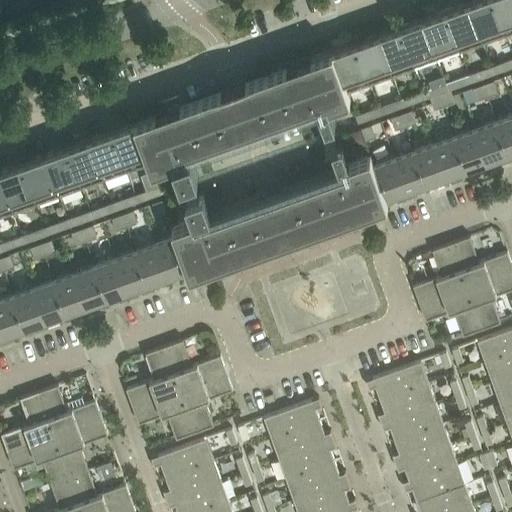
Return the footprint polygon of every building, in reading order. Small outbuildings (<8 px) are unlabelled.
[(484,41),(469,0),(466,0),(446,8),(461,49),(484,41)] [(506,33),(493,0),(469,0),(484,41),(506,33)] [(511,30),(511,0),(493,0),(506,33),(511,30)] [(461,49),(446,8),(423,16),(438,57),(461,49)] [(438,57),(423,16),(401,24),(416,65),(438,57)] [(416,65),(401,24),(378,32),(393,73),(416,65)] [(393,73),(378,32),(356,40),(370,82),(393,73)] [(370,82),(356,40),(333,48),(348,90),(370,82)] [(348,90),(333,48),(312,56),(314,63),(290,72),(287,65),(246,79),(249,86),(262,123),(328,100),(329,104),(319,108),(326,127),(336,123),(330,105),(351,97),(348,90)] [(495,72),(511,65),(511,57),(492,64),(495,72)] [(472,80),(495,72),(492,64),(469,73),(472,80)] [(451,88),(472,80),(469,73),(447,81),(449,88),(451,88)] [(498,91),(494,79),(484,82),(488,95),(498,91)] [(441,91),(449,88),(447,81),(424,89),(427,96),(430,95),(441,91)] [(488,95),(484,82),(473,86),(478,98),(488,95)] [(239,137),(238,132),(224,95),(222,88),(181,103),(183,110),(172,114),(169,104),(167,104),(166,105),(170,115),(159,119),(156,112),(135,120),(150,161),(153,168),(174,161),(181,182),(199,175),(191,154),(239,137)] [(456,100),(453,93),(451,88),(449,88),(441,91),(445,104),(456,100)] [(404,104),(427,96),(424,89),(401,97),(404,104)] [(445,104),(441,91),(430,95),(435,108),(445,104)] [(382,113),(404,104),(401,97),(379,105),(382,113)] [(359,121),(382,113),(379,105),(356,113),(359,121)] [(417,121),(412,108),(402,112),(406,124),(417,121)] [(406,124),(402,112),(391,115),(396,128),(406,124)] [(511,151),(511,112),(496,118),(509,153),(511,151)] [(509,153),(496,118),(476,126),(488,160),(509,153)] [(150,161),(135,120),(113,127),(128,169),(150,161)] [(377,135),(372,122),(361,126),(366,139),(377,135)] [(488,160),(476,126),(455,133),(468,168),(488,160)] [(128,169),(113,127),(91,136),(105,177),(128,169)] [(468,168),(455,133),(435,140),(447,175),(468,168)] [(105,177),(91,136),(68,144),(83,185),(105,177)] [(447,175),(435,140),(415,148),(427,182),(447,175)] [(387,197),(374,162),(371,153),(350,160),(343,142),(333,146),(339,164),(350,161),(351,166),(286,189),(299,226),(302,233),(343,218),(340,211),(365,202),(367,209),(389,202),(387,197)] [(83,185),(68,144),(45,152),(60,193),(83,185)] [(427,182),(415,148),(394,155),(407,190),(427,182)] [(60,193),(45,152),(22,160),(37,201),(60,193)] [(407,190),(394,155),(374,162),(387,197),(407,190)] [(37,201),(22,160),(0,168),(15,209),(37,201)] [(0,214),(15,209),(0,168),(0,214)] [(162,192),(159,184),(136,192),(139,200),(162,192)] [(275,235),(261,198),(260,193),(212,211),(204,189),(186,195),(194,216),(173,224),(176,233),(188,268),(190,273),(212,265),(209,258),(220,255),(224,265),(225,264),(226,264),(223,253),(234,249),(236,257),(277,242),(275,235)] [(139,200),(136,192),(114,200),(116,208),(139,200)] [(167,210),(163,198),(152,201),(157,214),(167,210)] [(116,208),(114,200),(91,209),(94,216),(116,208)] [(138,221),(133,208),(123,212),(127,225),(138,221)] [(71,224),(94,216),(91,209),(68,217),(71,224)] [(127,225),(123,212),(112,216),(117,228),(127,225)] [(71,224),(68,217),(46,225),(49,232),(71,224)] [(97,235),(93,223),(82,227),(87,239),(97,235)] [(26,241),(49,232),(46,225),(23,233),(26,241)] [(87,239),(82,227),(72,230),(76,243),(87,239)] [(3,249),(26,241),(23,233),(1,241),(3,249)] [(188,268),(176,233),(156,241),(169,275),(188,268)] [(467,283),(511,267),(511,260),(508,249),(480,259),(471,234),(452,240),(467,283)] [(56,250),(52,238),(42,241),(46,254),(56,250)] [(467,283),(452,240),(433,247),(442,273),(414,283),(420,300),(467,283)] [(46,254),(42,241),(31,245),(36,257),(46,254)] [(169,275),(156,241),(136,248),(148,283),(169,275)] [(148,283),(136,248),(116,255),(128,290),(148,283)] [(15,265),(11,252),(0,256),(5,269),(15,265)] [(128,290),(116,255),(95,263),(108,297),(128,290)] [(108,297),(95,263),(75,270),(87,304),(108,297)] [(492,294),(511,286),(511,267),(467,283),(483,326),(502,320),(492,294)] [(87,304),(75,270),(54,277),(67,312),(87,304)] [(67,312),(54,277),(34,285),(46,319),(67,312)] [(483,326),(467,283),(420,300),(426,317),(455,307),(464,333),(483,326)] [(46,319),(34,285),(13,292),(26,327),(46,319)] [(26,327),(13,292),(0,296),(0,319),(5,334),(26,327)] [(511,349),(511,325),(478,338),(486,359),(511,349)] [(180,386),(227,369),(221,352),(193,362),(184,337),(165,344),(180,386)] [(180,386),(165,344),(146,351),(155,376),(127,386),(133,403),(180,386)] [(464,358),(459,345),(453,347),(458,361),(464,358)] [(452,363),(447,349),(441,351),(446,365),(452,363)] [(493,379),(511,372),(511,349),(486,359),(493,379)] [(429,379),(422,358),(367,378),(370,386),(376,384),(381,397),(429,379)] [(205,397),(234,387),(227,369),(180,386),(196,429),(215,423),(205,397)] [(511,395),(511,372),(493,379),(500,400),(511,395)] [(474,386),(469,373),(463,375),(468,389),(474,386)] [(462,391),(457,377),(451,379),(456,393),(462,391)] [(382,419),(437,400),(429,379),(381,397),(385,410),(379,412),(382,419)] [(102,415),(96,397),(68,407),(59,382),(40,389),(55,432),(102,415)] [(196,429),(180,386),(133,403),(140,421),(168,411),(177,436),(196,429)] [(479,400),(474,386),(468,389),(472,402),(479,400)] [(55,432),(40,389),(21,395),(30,421),(2,431),(8,448),(55,432)] [(467,404),(462,391),(456,393),(460,406),(467,404)] [(321,418),(316,406),(323,403),(320,395),(265,415),(272,435),(321,418)] [(508,420),(511,418),(511,395),(500,400),(508,420)] [(395,437),(444,420),(437,400),(382,419),(384,427),(391,424),(395,437)] [(489,427),(484,413),(477,416),(482,429),(489,427)] [(80,442),(109,432),(102,415),(55,432),(70,474),(71,474),(89,467),(80,442)] [(280,456),(335,436),(332,429),(326,431),(321,418),(272,435),(280,456)] [(477,431),(472,418),(465,420),(470,433),(477,431)] [(451,440),(444,420),(395,437),(400,451),(394,453),(396,460),(451,440)] [(250,435),(245,422),(239,424),(244,438),(250,435)] [(238,440),(233,426),(227,428),(232,442),(238,440)] [(493,440),(489,427),(482,429),(487,443),(493,440)] [(481,445),(477,431),(470,433),(475,447),(481,445)] [(70,474),(55,432),(8,448),(15,466),(43,456),(52,480),(70,474)] [(214,456),(207,436),(152,455),(155,464),(162,461),(166,474),(214,456)] [(287,477),(335,459),(331,446),(337,444),(335,436),(280,456),(287,477)] [(404,481),(458,461),(451,440),(396,460),(399,467),(405,465),(410,477),(403,480),(404,481)] [(498,461),(493,448),(487,450),(492,464),(498,461)] [(260,463),(255,450),(249,452),(254,466),(260,463)] [(492,464),(487,450),(480,453),(485,466),(492,464)] [(248,468),(243,454),(237,457),(242,470),(248,468)] [(222,477),(214,456),(166,474),(171,487),(164,489),(167,497),(222,477)] [(294,497),(349,477),(347,470),(340,472),(335,459),(287,477),(294,497)] [(466,481),(458,461),(404,481),(406,488),(412,485),(417,498),(466,481)] [(265,477),(260,463),(254,466),(258,479),(265,477)] [(84,511),(96,511),(133,499),(127,482),(98,492),(89,467),(71,474),(84,511)] [(253,481),(248,468),(242,470),(246,483),(253,481)] [(84,511),(71,474),(70,474),(52,480),(61,505),(41,511),(84,511)] [(511,488),(506,474),(499,477),(504,490),(511,488)] [(188,511),(229,497),(222,477),(167,497),(170,504),(176,502),(179,511),(188,511)] [(350,499),(345,486),(352,484),(349,477),(294,497),(299,511),(316,511),(357,498),(356,497),(350,499)] [(499,492),(494,479),(487,481),(492,494),(499,492)] [(442,511),(473,501),(466,481),(417,498),(422,511),(420,511),(442,511)] [(275,504),(270,490),(264,493),(268,506),(275,504)] [(503,506),(499,492),(492,494),(497,508),(503,506)] [(263,508),(258,495),(251,497),(256,510),(263,508)] [(234,511),(229,497),(188,511),(234,511)] [(354,511),(353,507),(359,505),(357,498),(316,511),(354,511)] [(137,511),(133,499),(96,511),(137,511)] [(476,511),(473,501),(442,511),(476,511)]
